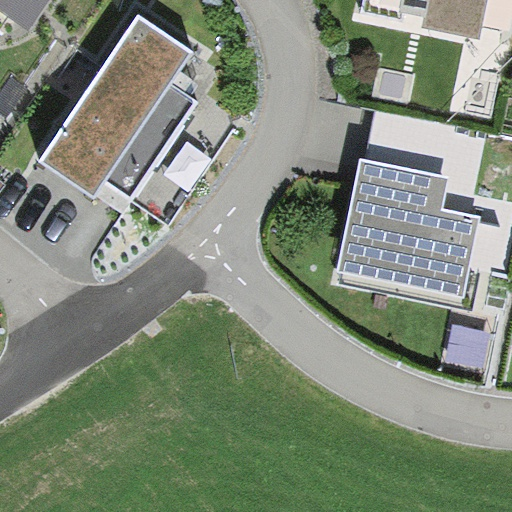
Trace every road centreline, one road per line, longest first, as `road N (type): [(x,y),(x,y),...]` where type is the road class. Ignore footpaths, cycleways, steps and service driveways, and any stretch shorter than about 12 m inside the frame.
road 1 (residential): [(205,246),(298,341),(368,391),(458,425),(511,426)]
road 2 (residential): [(205,246),(278,118),(287,55),(272,13)]
road 3 (residential): [(83,336),(205,246)]
